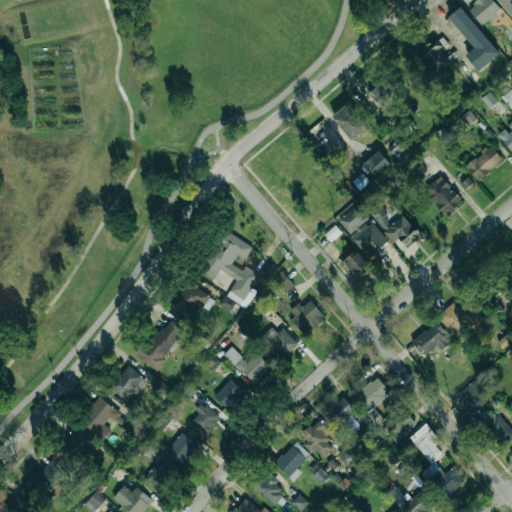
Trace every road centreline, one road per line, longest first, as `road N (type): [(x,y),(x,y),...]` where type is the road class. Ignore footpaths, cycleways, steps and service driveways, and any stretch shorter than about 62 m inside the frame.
road 1 (residential): [(0,457),(101,347),(248,143),(416,0)]
road 2 (residential): [(188,511),(242,449),(511,207)]
road 3 (tertiary): [(228,165),(511,493)]
